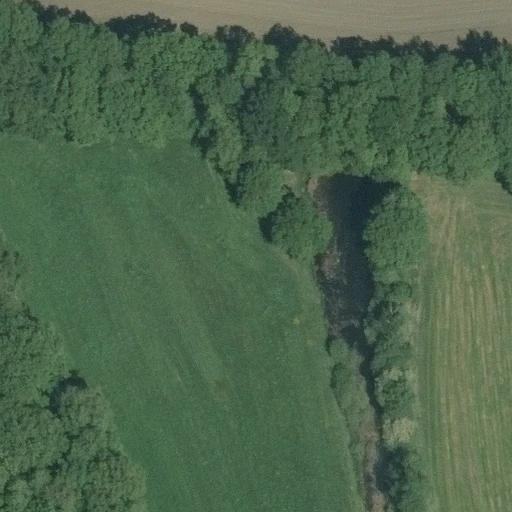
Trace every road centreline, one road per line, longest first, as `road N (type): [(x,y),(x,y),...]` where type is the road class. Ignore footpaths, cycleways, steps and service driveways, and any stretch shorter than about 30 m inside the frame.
road 1 (track): [(0,66),(511,125)]
road 2 (residential): [(0,229),(37,312),(95,511)]
